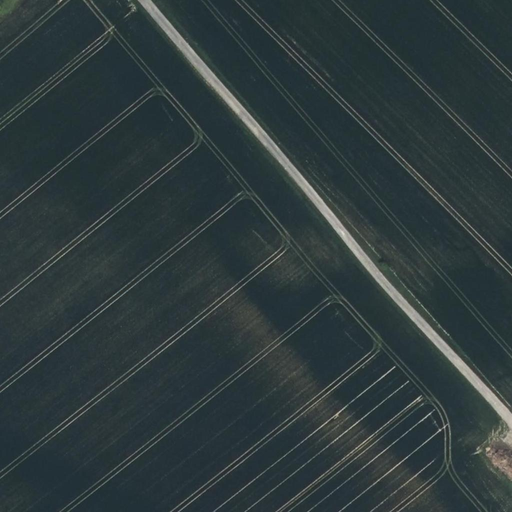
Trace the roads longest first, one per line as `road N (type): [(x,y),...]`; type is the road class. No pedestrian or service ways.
road 1 (track): [(225,96),(511,419)]
road 2 (unclassified): [(143,0),(225,96)]
